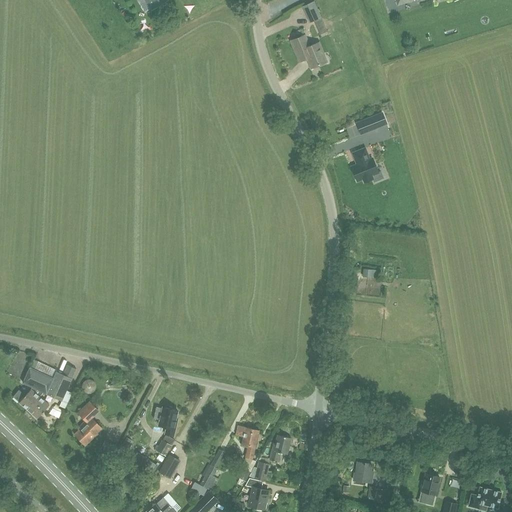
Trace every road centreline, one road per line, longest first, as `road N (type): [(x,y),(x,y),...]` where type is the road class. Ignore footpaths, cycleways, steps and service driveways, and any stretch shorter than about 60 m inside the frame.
road 1 (unclassified): [(319,407),(333,251),(329,196),(271,77),(256,0)]
road 2 (unclassified): [(319,407),(0,336)]
road 3 (unclassified): [(511,453),(319,407)]
road 4 (primary): [(88,511),(0,422)]
